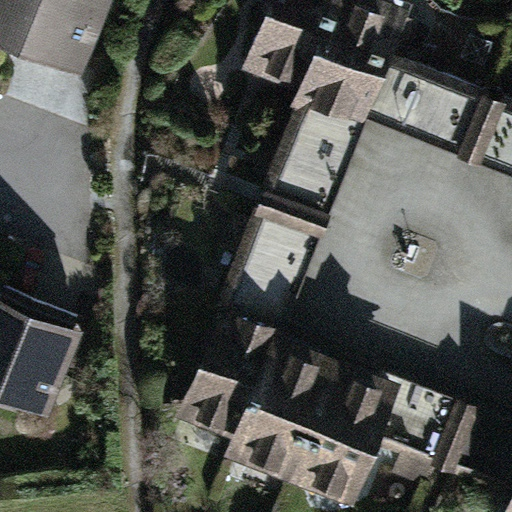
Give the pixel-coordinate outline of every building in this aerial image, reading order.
[(0,0),(0,43),(81,77),(113,0),(0,0)] [(248,0),(235,38),(292,59),(314,0),(248,0)] [(390,0),(314,0),(292,59),(290,67),(357,92),(390,0)] [(166,405),(224,431),(280,303),(222,278),(166,405)] [(81,317),(0,286),(0,390),(47,408),(81,317)] [(224,431),(283,456),(339,329),(280,303),(224,431)] [(283,456),(342,482),(398,355),(339,329),(283,456)] [(511,511),(511,456),(494,511),(511,511)]
